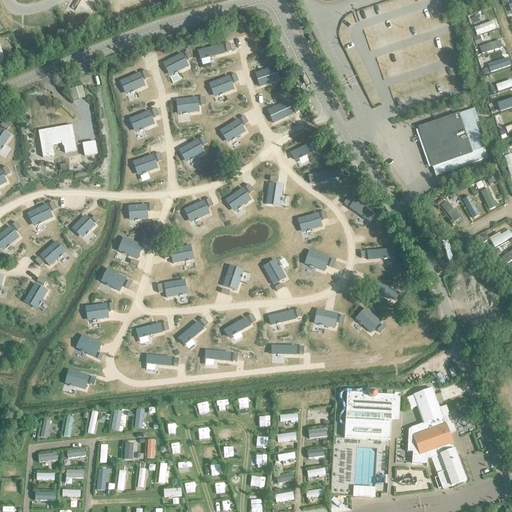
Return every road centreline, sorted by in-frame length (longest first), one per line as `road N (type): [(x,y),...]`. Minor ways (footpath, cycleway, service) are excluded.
road 1 (unclassified): [(511,483),(434,279),(267,0)]
road 2 (residential): [(0,92),(255,0)]
road 3 (unknown): [(29,511),(37,457),(56,449),(96,456),(92,511)]
